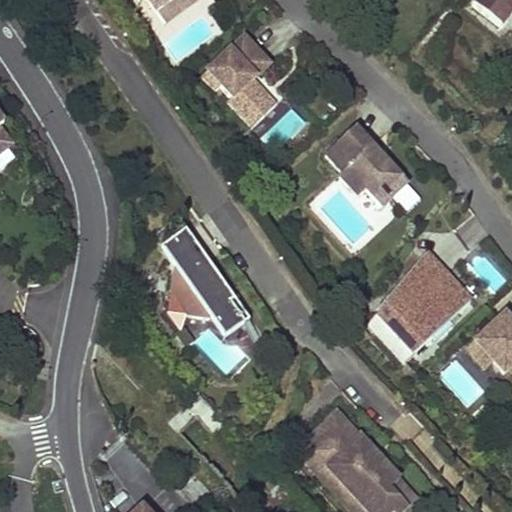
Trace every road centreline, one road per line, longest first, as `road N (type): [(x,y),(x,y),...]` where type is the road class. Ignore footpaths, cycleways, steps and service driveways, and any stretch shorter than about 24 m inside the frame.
road 1 (residential): [(80,0),(304,333),(382,416)]
road 2 (unclassified): [(0,33),(53,113),(92,202),(65,431),(85,511)]
road 3 (residential): [(288,0),(440,153),(511,245)]
